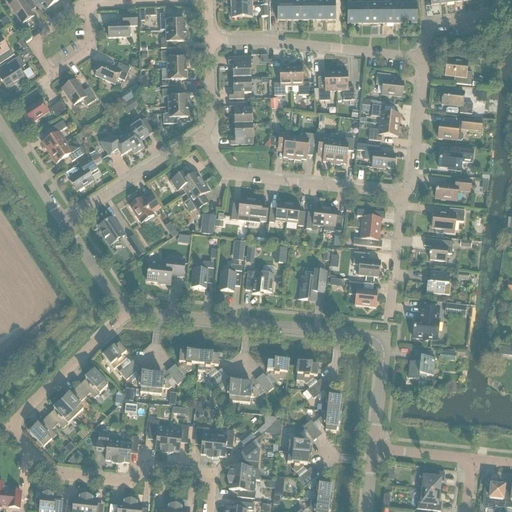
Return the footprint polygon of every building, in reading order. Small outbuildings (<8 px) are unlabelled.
[(21,24),(32,17),(30,13),(35,9),(29,0),(20,0),(10,7),(21,24)] [(33,0),(38,7),(45,3),(49,9),(59,2),(57,0),(33,0)] [(277,1),(277,22),(288,22),(288,1),(277,1)] [(288,22),(300,22),(300,1),(288,1),(288,22)] [(300,1),(300,22),(312,22),(311,1),(300,1)] [(311,1),(312,22),(323,22),(323,1),(311,1)] [(323,1),(323,22),(335,22),(335,1),(323,1)] [(393,25),(393,4),(382,5),(382,25),(393,25)] [(393,4),(393,25),(405,25),(405,4),(393,4)] [(405,4),(405,25),(417,25),(416,4),(405,4)] [(347,5),(347,26),(359,25),(358,5),(347,5)] [(370,25),(370,5),(358,5),(359,25),(370,25)] [(382,25),(382,5),(370,5),(370,25),(382,25)] [(252,7),(231,8),(231,20),(252,19),(252,7)] [(166,33),(185,32),(184,21),(173,21),(173,15),(171,15),(163,15),(159,15),(159,22),(165,22),(166,33)] [(108,40),(129,39),(129,28),(137,28),(136,16),(122,16),(122,23),(108,24),(108,40)] [(5,18),(0,21),(0,22),(4,28),(9,24),(5,18)] [(185,32),(166,33),(166,39),(160,41),(160,50),(174,50),(174,43),(185,43),(185,32)] [(8,50),(0,40),(0,65),(14,56),(9,49),(8,50)] [(167,71),(186,70),(186,59),(175,59),(175,53),(161,53),(161,63),(167,64),(167,71)] [(34,78),(29,70),(25,72),(23,68),(25,67),(19,57),(7,65),(11,70),(0,77),(0,80),(7,91),(26,79),(28,82),(34,78)] [(233,80),(250,80),(250,65),(252,65),(252,59),(228,60),(228,66),(233,66),(233,80)] [(471,87),(472,74),(466,73),(467,64),(447,61),(445,77),(454,78),(453,85),(471,87)] [(116,71),(101,64),(95,78),(115,87),(118,80),(124,83),(130,70),(119,65),(116,71)] [(290,69),(291,88),(292,88),(292,94),(298,94),(298,97),(309,97),(309,84),(302,84),(302,68),(290,69)] [(285,88),(291,88),(290,69),(279,69),(279,85),(273,85),(274,98),(285,97),(285,88)] [(186,70),(167,71),(161,71),(162,88),(176,88),(176,81),(186,81),(186,70)] [(335,74),(336,93),(342,93),(343,102),(354,102),(353,89),(347,89),(347,73),(335,74)] [(329,93),(336,93),(335,74),(324,74),(324,90),(318,90),(318,103),(330,102),(329,93)] [(401,98),(403,84),(389,83),(390,76),(376,75),(375,86),(382,87),(381,96),(401,98)] [(250,80),(233,80),(233,94),(229,94),(229,101),(243,100),(243,95),(251,94),(250,80)] [(82,93),(75,82),(62,90),(73,107),(83,101),(87,107),(96,101),(88,89),(82,93)] [(136,86),(128,91),(131,96),(140,91),(136,86)] [(168,109),(187,108),(187,97),(176,97),(176,91),(162,91),(162,98),(168,98),(168,109)] [(471,116),(472,105),(462,104),(464,94),(443,91),(441,106),(460,108),(459,115),(471,116)] [(474,92),(473,99),(476,99),(486,100),(486,93),(474,92)] [(278,109),(278,99),(270,99),(270,109),(278,109)] [(30,126),(48,114),(40,102),(22,114),(30,126)] [(56,118),(66,111),(60,103),(50,110),(56,118)] [(234,126),(251,126),(251,111),(244,111),(244,105),(229,106),(229,112),(234,112),(234,126)] [(379,125),(398,127),(400,116),(384,114),(384,108),(372,107),(371,118),(380,119),(379,125)] [(187,108),(168,109),(169,115),(163,116),(163,126),(177,126),(177,119),(188,119),(187,108)] [(155,116),(149,119),(154,127),(159,124),(155,116)] [(131,152),(134,156),(144,149),(140,143),(153,134),(144,120),(130,130),(133,134),(124,140),(123,140),(131,152)] [(481,133),(482,122),(462,120),(461,131),(481,133)] [(49,155),(65,144),(59,134),(66,129),(62,123),(50,130),(54,136),(42,144),(49,155)] [(459,142),(462,141),(462,136),(461,134),(457,134),(458,126),(439,124),(438,140),(459,142)] [(159,125),(154,128),(158,134),(163,131),(159,125)] [(397,139),(398,127),(379,125),(378,132),(369,131),(368,142),(380,143),(381,137),(397,139)] [(251,126),(234,126),(235,140),(230,140),(230,147),(252,146),(251,126)] [(123,140),(124,140),(118,131),(117,131),(114,132),(110,134),(108,137),(108,138),(100,144),(109,157),(117,152),(121,158),(131,152),(123,140)] [(294,161),(296,140),(289,140),(290,134),(280,132),(278,151),(283,152),(283,159),(288,159),(288,161),(294,161)] [(296,140),(294,161),(300,162),(300,161),(306,162),(307,148),(313,148),(314,136),(305,135),(304,141),(296,140)] [(334,166),(336,145),(336,140),(329,139),(329,138),(320,137),(317,156),(323,157),(322,163),(328,164),(327,165),(334,166)] [(336,145),(334,166),(340,167),(340,165),(345,166),(347,152),(353,153),(354,141),(344,140),(344,146),(336,145)] [(65,144),(49,155),(56,165),(68,157),(72,163),(83,155),(79,149),(77,151),(69,149),(65,144)] [(394,170),(395,156),(379,154),(380,147),(357,145),(356,152),(364,153),(363,161),(369,162),(368,165),(372,165),(371,169),(385,171),(385,169),(394,170)] [(472,165),(473,151),(449,148),(449,154),(440,153),(438,169),(451,171),(451,172),(460,173),(461,164),(472,165)] [(76,193),(93,182),(91,179),(98,174),(90,161),(79,167),(83,172),(69,182),(76,193)] [(186,195),(203,183),(197,174),(190,179),(186,173),(170,183),(176,193),(182,189),(186,195)] [(469,194),(470,182),(456,181),(455,187),(436,185),(435,200),(456,202),(457,192),(469,194)] [(203,183),(186,195),(189,200),(184,204),(190,214),(206,204),(202,198),(209,193),(203,183)] [(159,210),(151,198),(144,202),(142,199),(129,208),(140,225),(154,216),(152,214),(159,210)] [(248,224),(251,201),(239,200),(239,206),(232,205),(231,222),(248,224)] [(251,201),(248,224),(259,225),(259,223),(266,224),(268,206),(262,205),(262,203),(251,201)] [(286,224),(288,206),(277,204),(276,210),(270,210),(268,224),(275,225),(275,223),(286,224)] [(288,206),(286,224),(297,225),(297,228),(303,228),(305,214),(299,213),(300,207),(288,206)] [(323,228),(326,210),(314,209),(313,215),(307,214),(305,230),(317,232),(317,228),(323,228)] [(326,210),(323,228),(335,230),(334,232),(341,233),(342,218),(336,217),(337,211),(326,210)] [(463,224),(464,212),(449,210),(449,216),(433,214),(432,230),(445,231),(444,234),(453,235),(454,223),(463,224)] [(361,230),(379,232),(381,221),(384,221),(385,214),(357,211),(356,218),(362,219),(361,230)] [(214,237),(216,217),(202,216),(200,235),(214,237)] [(119,230),(112,219),(99,228),(106,239),(104,240),(109,247),(125,237),(120,230),(119,230)] [(378,242),(379,232),(361,230),(360,240),(354,240),(353,246),(381,249),(382,243),(378,242)] [(174,231),(169,234),(172,239),(178,236),(174,231)] [(135,254),(141,250),(133,238),(127,242),(135,254)] [(451,256),(452,243),(424,240),(424,248),(431,248),(430,255),(429,255),(428,262),(433,263),(433,262),(446,263),(446,255),(451,256)] [(235,243),(233,262),(242,263),(245,244),(235,243)] [(253,265),(255,248),(247,247),(245,264),(253,265)] [(277,249),(275,264),(285,266),(287,250),(277,249)] [(378,279),(380,263),(368,261),(369,255),(354,254),(353,266),(359,267),(358,277),(366,278),(373,279),(378,279)] [(182,279),(184,263),(167,261),(166,268),(149,266),(147,283),(160,285),(160,286),(169,287),(171,277),(182,279)] [(212,285),(213,270),(214,264),(202,263),(202,272),(194,271),(192,289),(205,291),(206,285),(212,285)] [(239,288),(241,273),(242,267),(231,266),(230,275),(222,274),(220,292),(233,294),(233,287),(239,288)] [(261,275),(262,273),(254,272),(254,274),(247,273),(245,292),(252,293),(251,296),(259,297),(260,294),(271,295),(273,276),(261,275)] [(323,296),(326,274),(314,272),(314,280),(302,279),(299,300),(294,300),(294,301),(315,303),(316,295),(323,296)] [(457,281),(467,282),(468,274),(458,273),(457,281)] [(448,285),(449,276),(430,274),(429,285),(427,285),(426,294),(443,296),(443,297),(449,297),(450,285),(448,285)] [(375,309),(376,293),(363,291),(363,285),(349,283),(348,296),(356,297),(355,307),(375,309)] [(445,305),(444,313),(464,315),(465,307),(445,305)] [(437,324),(438,309),(421,307),(419,322),(414,322),(412,339),(437,342),(438,324),(437,324)] [(126,354),(119,345),(110,352),(109,350),(102,356),(113,371),(126,360),(123,356),(126,354)] [(511,349),(499,348),(498,356),(511,358),(511,350),(511,349)] [(432,378),(434,360),(431,360),(432,353),(414,351),(413,363),(410,363),(408,381),(418,382),(418,383),(425,384),(426,377),(432,378)] [(199,355),(199,353),(190,352),(190,354),(179,353),(178,364),(182,364),(182,367),(188,374),(191,372),(191,365),(198,366),(199,355)] [(198,366),(197,372),(204,373),(206,376),(214,370),(214,368),(218,368),(219,357),(208,356),(208,354),(199,353),(199,355),(198,366)] [(286,381),(288,361),(278,360),(278,363),(267,362),(266,373),(270,373),(270,376),(276,383),(279,381),(286,381)] [(317,378),(318,367),(307,366),(307,364),(298,363),(296,382),(303,383),(305,386),(313,380),(313,378),(317,378)] [(122,378),(128,373),(124,369),(119,374),(122,378)] [(77,389),(86,398),(89,395),(94,400),(107,388),(106,386),(107,384),(102,379),(101,381),(93,373),(92,374),(90,372),(85,378),(86,380),(85,381),(77,389)] [(128,373),(122,378),(126,382),(131,377),(128,373)] [(150,396),(152,373),(144,373),(143,375),(142,375),(141,378),(139,378),(131,384),(134,387),(140,388),(140,395),(150,396)] [(152,373),(150,396),(161,397),(161,390),(168,391),(171,388),(165,381),(162,381),(163,377),(161,377),(161,374),(152,373)] [(177,378),(181,384),(186,380),(181,374),(177,378)] [(177,387),(181,384),(177,378),(172,381),(177,387)] [(211,387),(216,382),(213,378),(207,382),(211,387)] [(239,405),(241,382),(232,381),(232,384),(230,384),(230,387),(227,387),(220,393),(222,396),(229,397),(228,404),(239,405)] [(216,382),(211,387),(214,391),(220,386),(216,382)] [(241,382),(239,405),(249,406),(250,399),(256,399),(259,397),(253,389),(251,389),(251,386),(249,385),(250,383),(241,382)] [(265,387),(270,392),(274,389),(269,383),(265,387)] [(265,396),(270,392),(265,387),(261,390),(265,396)] [(310,397),(315,392),(312,388),(306,392),(310,397)] [(78,406),(86,398),(77,389),(69,397),(69,396),(68,398),(66,396),(59,402),(75,418),(83,411),(78,406)] [(315,392),(310,397),(313,401),(319,396),(315,392)] [(327,414),(340,415),(341,406),(339,406),(340,395),(329,394),(329,397),(326,397),(319,403),(321,406),(320,413),(327,414)] [(63,430),(75,418),(59,402),(53,408),(55,410),(53,411),(54,411),(45,419),(54,429),(58,425),(63,430)] [(125,405),(124,414),(136,415),(137,407),(125,405)] [(339,424),(340,415),(327,414),(326,420),(320,419),(317,422),(323,429),(325,429),(325,433),(336,434),(337,424),(339,424)] [(264,425),(268,429),(276,422),(276,419),(265,418),(264,424),(264,425)] [(51,432),(54,429),(45,419),(37,427),(36,428),(34,426),(29,432),(30,434),(29,435),(37,442),(35,444),(40,449),(42,448),(43,449),(56,437),(51,432)] [(166,455),(169,433),(157,432),(158,423),(156,423),(150,422),(148,438),(156,439),(155,451),(161,452),(161,454),(166,455)] [(306,426),(311,432),(315,428),(311,423),(306,426)] [(306,435),(311,432),(306,426),(302,429),(304,432),(305,434),(306,434),(306,435)] [(169,433),(166,455),(167,456),(173,455),(173,453),(179,454),(180,442),(187,442),(188,428),(181,428),(181,434),(169,433)] [(212,460),(214,438),(208,437),(208,430),(197,429),(195,443),(201,444),(200,456),(206,457),(206,459),(211,460),(212,460)] [(244,447),(255,438),(249,431),(238,440),(244,447)] [(214,438),(212,460),(218,460),(218,458),(224,459),(225,446),(232,447),(233,433),(227,432),(226,435),(215,434),(214,438)] [(117,466),(119,444),(107,443),(108,436),(99,435),(97,454),(106,455),(105,462),(111,463),(111,465),(116,466),(117,466)] [(288,454),(310,456),(311,447),(309,447),(309,445),(305,445),(306,443),(301,437),(300,435),(299,436),(297,438),(296,444),(289,443),(288,454)] [(119,444),(117,466),(122,466),(123,464),(129,465),(130,452),(137,453),(138,439),(131,439),(131,441),(126,440),(126,445),(119,444)] [(253,445),(241,455),(244,462),(257,464),(258,452),(253,445)] [(309,465),(310,456),(288,454),(287,464),(294,465),(293,472),(295,475),(303,469),(303,466),(307,467),(307,465),(309,465)] [(73,457),(69,461),(73,465),(74,466),(78,462),(73,457)] [(228,479),(249,482),(255,482),(259,483),(259,481),(260,481),(258,471),(257,470),(258,464),(244,462),(243,469),(231,467),(230,473),(229,473),(228,479)] [(422,492),(439,493),(440,481),(443,481),(444,474),(421,472),(420,479),(423,479),(422,492)] [(300,485),(306,481),(302,476),(296,481),(300,485)] [(228,479),(228,480),(228,485),(229,485),(228,491),(241,493),(240,499),(254,501),(255,494),(254,494),(255,482),(249,482),(228,479)] [(306,481),(300,485),(303,489),(309,485),(306,481)] [(311,501),(330,503),(331,494),(329,494),(330,483),(319,482),(319,486),(316,486),(309,492),(311,495),(311,501)] [(2,493),(2,485),(0,484),(0,509),(0,506),(8,507),(8,509),(19,510),(21,494),(10,492),(10,494),(2,493)] [(483,489),(482,503),(497,509),(506,507),(507,492),(503,492),(504,489),(490,487),(490,490),(483,489)] [(437,506),(439,493),(422,492),(420,504),(417,504),(416,511),(427,511),(440,511),(441,506),(437,506)] [(37,501),(35,505),(36,509),(39,510),(38,511),(61,511),(62,505),(54,504),(54,497),(52,497),(52,496),(48,495),(47,495),(43,495),(43,496),(40,496),(40,501),(37,501)] [(83,511),(85,498),(85,497),(80,498),(79,500),(73,499),(73,506),(66,506),(65,511),(83,511)] [(83,511),(102,511),(103,509),(96,509),(97,502),(91,501),(91,499),(86,498),(85,498),(83,511)] [(329,511),(330,503),(311,501),(310,508),(307,510),(308,511),(329,511)] [(110,510),(109,511),(129,511),(130,502),(124,503),(124,504),(118,504),(117,511),(110,510)] [(129,511),(141,511),(142,506),(136,506),(136,504),(131,502),(130,502),(129,511)]
